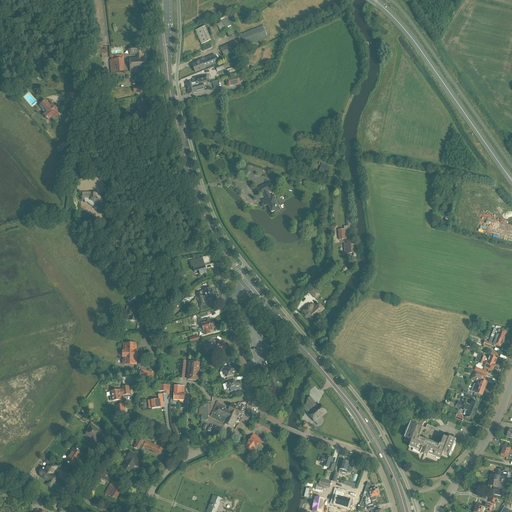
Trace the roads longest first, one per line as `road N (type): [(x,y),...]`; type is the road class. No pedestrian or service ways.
road 1 (primary): [(404,511),(361,417),(246,282)]
road 2 (primary): [(246,282),(206,220),(167,74)]
road 3 (secondary): [(511,179),(390,11)]
road 4 (residential): [(255,409),(375,458),(394,511)]
road 5 (residential): [(104,511),(83,496),(125,429),(137,425),(192,455)]
road 6 (track): [(0,229),(63,210),(74,121)]
